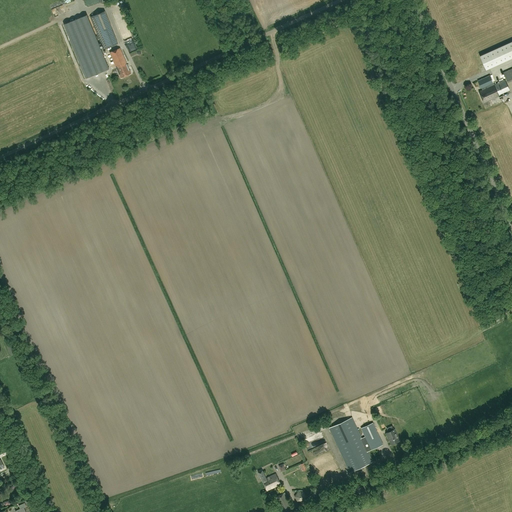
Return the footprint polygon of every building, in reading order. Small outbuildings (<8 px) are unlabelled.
[(58,13),(63,12),(62,5),(54,6),(55,11),(52,11),(53,15),(56,14),(55,10),(58,10),(58,13)] [(105,11),(91,17),(104,49),(118,43),(105,11)] [(86,15),(72,21),(63,24),(85,79),(108,69),(106,64),(86,15)] [(486,70),(511,57),(511,41),(480,56),(486,70)] [(110,52),(117,69),(121,78),(131,74),(120,48),(110,52)] [(511,68),(503,73),(508,82),(511,80),(511,68)] [(478,81),(481,89),(483,88),(484,90),(479,92),(484,103),(500,96),(499,95),(510,90),(505,80),(489,87),(488,85),(493,83),(490,76),(478,81)] [(7,345),(11,354),(16,352),(12,343),(7,345)] [(362,438),(352,417),(329,428),(349,473),(373,462),(368,451),(383,445),(373,423),(361,428),(365,437),(362,438)] [(386,433),(392,444),(400,441),(395,429),(394,429),(393,426),(387,428),(389,432),(386,433)] [(315,447),(307,451),(309,457),(318,453),(315,447)] [(280,484),(276,474),(266,478),(262,469),(258,471),(267,490),(280,484)] [(297,502),(303,502),(305,497),(304,492),(298,492),(295,497),(297,502)] [(276,497),(276,498),(274,499),(275,502),(278,501),(282,511),(291,507),(285,493),(276,497)] [(20,509),(16,511),(25,511),(24,508),(27,506),(25,503),(19,506),(20,509)]
